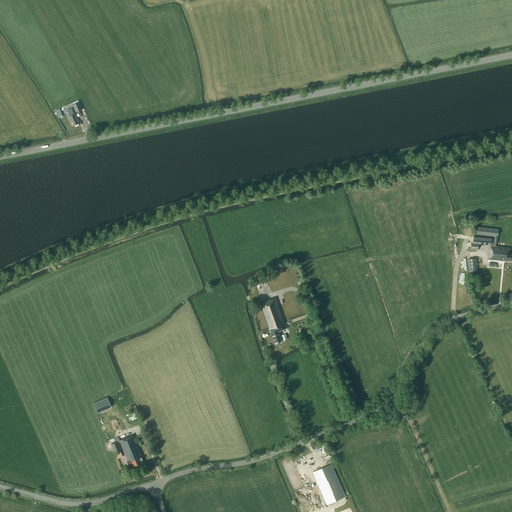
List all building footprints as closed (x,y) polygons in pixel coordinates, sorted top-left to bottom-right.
[(83,110),(79,102),(73,104),(76,112),(83,110)] [(66,108),(69,115),(68,115),(71,122),(72,122),(74,125),(78,124),(77,121),(79,121),(75,112),(74,113),(71,106),(66,108)] [(499,229),(475,226),(475,234),(494,236),(494,242),(497,243),(499,229)] [(492,238),(473,236),(473,243),(471,243),(471,250),(478,250),(479,244),(491,245),(492,238)] [(511,260),(511,254),(509,254),(510,248),(496,246),(496,243),(491,242),(491,246),(490,246),(489,260),(506,262),(506,260),(511,260)] [(478,272),(476,258),(468,259),(469,272),(478,272)] [(278,331),(287,329),(276,297),(260,303),(269,329),(270,329),(275,343),(282,341),(278,331)] [(95,403),(99,413),(113,407),(109,397),(95,403)] [(128,461),(127,461),(129,466),(130,465),(132,468),(144,463),(141,457),(142,456),(134,435),(120,441),(120,442),(128,461)] [(116,454),(118,459),(123,457),(121,452),(122,452),(118,443),(120,442),(120,441),(119,437),(115,439),(116,442),(111,444),(115,455),(116,454)] [(327,505),(345,497),(331,464),(313,472),(327,505)]
